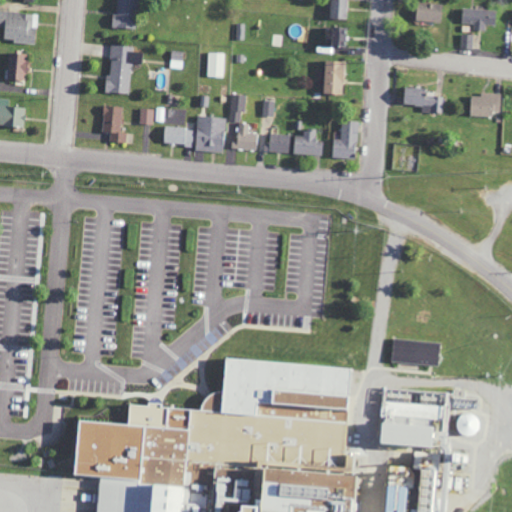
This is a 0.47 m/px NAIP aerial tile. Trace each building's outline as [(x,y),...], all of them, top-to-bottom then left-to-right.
[(139,0),(114,0),(113,28),(138,30),(139,0)] [(346,0),(330,0),(330,19),(346,19),(346,0)] [(440,23),(441,4),(416,3),(415,22),(440,23)] [(461,23),(474,24),(474,31),(485,31),(485,25),(496,26),(496,10),(461,9),(461,23)] [(35,43),(37,13),(0,11),(0,26),(2,27),(2,42),(35,43)] [(236,40),(245,40),(245,24),(236,24),(236,40)] [(345,53),(346,28),(330,27),(329,53),(345,53)] [(472,50),(473,35),(461,34),(460,49),(472,50)] [(128,95),(130,64),(141,65),(142,53),(132,52),(133,47),(111,45),(108,76),(105,76),(104,93),(128,95)] [(183,52),(171,51),(170,69),(182,69),(183,52)] [(206,77),(224,77),(225,53),(207,53),(206,77)] [(26,54),(7,54),(6,81),(25,81),(26,54)] [(343,62),(323,61),(322,94),(342,94),(343,62)] [(442,97),(427,96),(427,89),(403,88),(402,105),(422,106),(421,112),(442,113),(442,97)] [(499,116),(500,94),(480,93),(480,97),(470,96),(469,115),(499,116)] [(230,122),(240,122),(241,112),(245,112),(246,95),(231,94),(230,122)] [(0,126),(23,127),(24,108),(9,108),(9,99),(0,98),(0,126)] [(262,116),(274,117),(275,101),(263,101),(262,116)] [(124,144),(126,134),(119,133),(122,108),(104,106),(101,132),(109,133),(108,143),(124,144)] [(165,108),(156,108),(155,122),(164,122),(165,108)] [(139,125),(153,125),(153,110),(140,109),(139,125)] [(195,151),(224,152),(225,117),(196,116),(195,151)] [(332,159),(355,159),(357,122),(341,121),(341,140),(332,139),(332,159)] [(232,140),(231,149),(256,151),(257,133),(249,133),(249,124),(239,123),(237,141),(232,140)] [(163,145),(193,145),(194,128),(163,128),(163,145)] [(293,155),(323,156),(323,141),(316,141),(316,129),(305,129),(304,136),(294,136),(293,155)] [(288,153),(289,135),(267,134),(266,152),(288,153)] [(392,362),(438,364),(439,341),(393,339),(392,362)] [(347,421),(351,367),(222,357),(219,393),(201,392),(200,411),(347,421)] [(477,435),(478,413),(456,412),(454,433),(477,435)] [(346,422),(292,419),(291,424),(302,425),(301,444),(297,444),(296,463),(308,463),(307,467),(327,468),(327,470),(353,471),(354,454),(344,454),(346,422)] [(251,470),(246,470),(246,478),(228,476),(227,488),(228,488),(227,501),(248,503),(251,470)] [(384,511),(399,511),(404,487),(384,484),(379,511),(384,511)]
